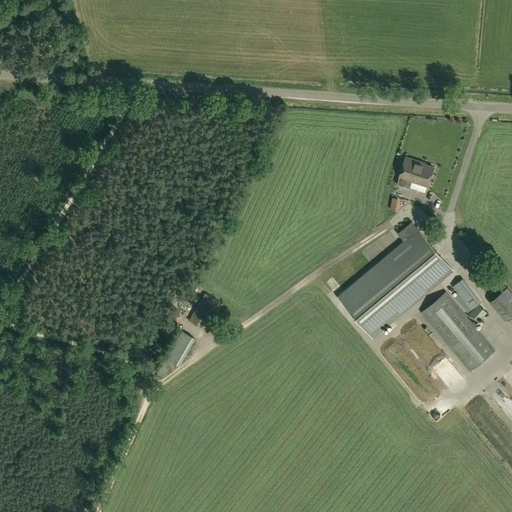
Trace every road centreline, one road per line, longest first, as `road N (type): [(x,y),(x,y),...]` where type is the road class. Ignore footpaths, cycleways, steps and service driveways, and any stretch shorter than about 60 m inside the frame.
road 1 (unclassified): [(511,109),(137,83)]
road 2 (unclassified): [(0,73),(137,83)]
